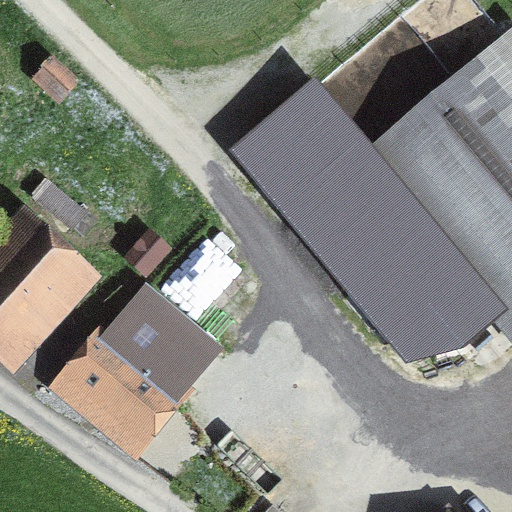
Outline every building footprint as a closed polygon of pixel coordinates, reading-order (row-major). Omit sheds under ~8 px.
[(346,62),(413,0),(330,0),(308,21),(346,62)] [(511,29),(372,145),(315,76),(228,148),(404,361),(460,348),(494,320),(511,341),(511,29)] [(0,362),(13,374),(101,278),(21,205),(0,227),(0,362)] [(275,289),(211,229),(165,277),(228,338),(275,289)] [(99,325),(48,388),(135,460),(228,348),(146,281),(106,330),(99,325)]
